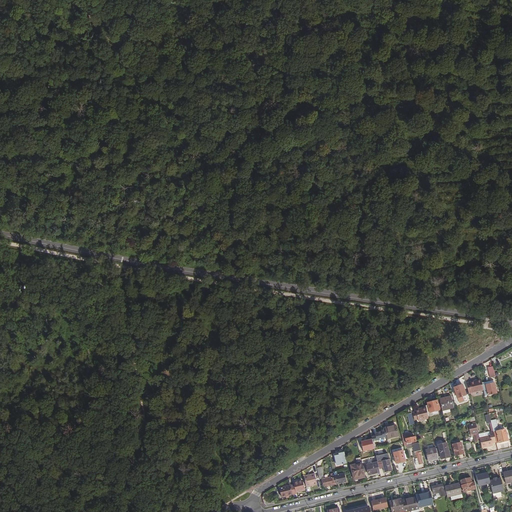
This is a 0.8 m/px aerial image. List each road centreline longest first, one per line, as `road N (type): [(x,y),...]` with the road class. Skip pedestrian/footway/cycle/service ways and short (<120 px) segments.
road 1 (tertiary): [(0,234),(197,274),(502,320)]
road 2 (residential): [(511,339),(260,489),(249,504)]
road 3 (residential): [(270,511),(511,453)]
